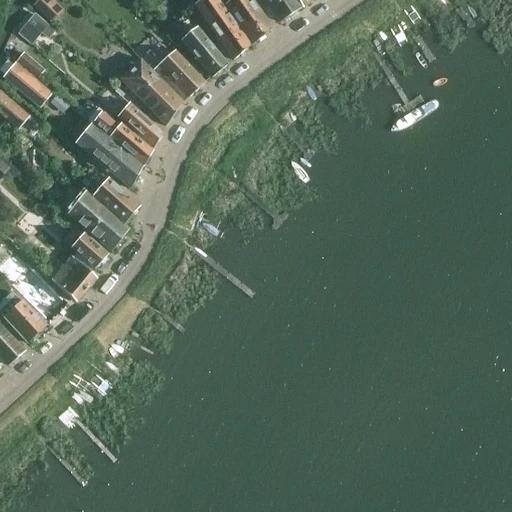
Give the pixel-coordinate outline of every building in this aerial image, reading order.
[(63,15),(48,0),(43,0),(34,10),(51,27),(63,15)] [(252,46),(223,7),(218,0),(203,0),(195,7),(220,42),(234,61),(252,46)] [(271,27),(251,0),(232,0),(223,7),(252,46),(273,30),(271,27)] [(302,9),(295,0),(263,0),(281,24),(302,9)] [(56,32),(36,15),(18,35),(32,47),(42,35),(49,41),(56,32)] [(217,53),(196,29),(181,42),(212,78),(213,79),(228,66),(217,53)] [(206,83),(175,51),(154,72),(183,102),(185,103),(202,87),(206,83)] [(45,71),(25,54),(18,62),(38,80),(45,71)] [(183,103),(141,60),(120,80),(143,104),(166,127),(168,125),(183,103)] [(53,95),(16,64),(4,79),(41,109),(53,95)] [(30,118),(6,97),(0,104),(0,114),(19,131),(30,118)] [(56,98),(51,104),(63,114),(68,109),(56,98)] [(136,112),(128,106),(118,118),(153,149),(155,146),(162,134),(136,112)] [(153,151),(121,125),(118,128),(101,113),(92,124),(144,166),(151,153),(153,151)] [(76,124),(66,133),(75,142),(84,133),(76,124)] [(131,158),(92,127),(77,145),(113,174),(116,177),(128,162),(131,158)] [(23,157),(32,147),(26,141),(17,152),(23,157)] [(124,194),(108,181),(93,169),(79,184),(94,197),(123,224),(124,225),(139,208),(124,194)] [(52,187),(45,181),(39,187),(46,194),(52,187)] [(122,225),(87,194),(69,215),(111,253),(126,236),(129,232),(122,225)] [(98,268),(108,256),(77,228),(64,243),(77,255),(73,259),(72,259),(52,281),(76,303),(98,279),(92,274),(98,268)] [(46,326),(23,302),(22,303),(15,296),(0,310),(7,318),(5,320),(28,344),(40,332),(46,326)] [(0,327),(0,356),(10,367),(22,356),(25,353),(0,327)]
